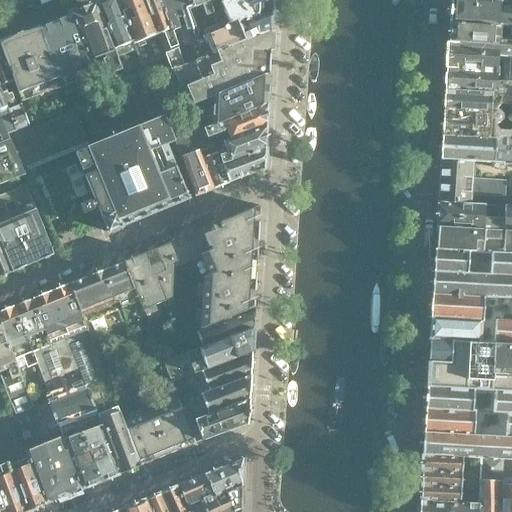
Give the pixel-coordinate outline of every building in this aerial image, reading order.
[(132,40),(115,0),(102,0),(95,3),(113,48),(132,40)] [(156,36),(141,0),(115,0),(132,40),(142,65),(165,56),(164,54),(156,36)] [(185,65),(159,0),(141,0),(156,36),(163,33),(170,51),(164,54),(165,56),(170,71),(185,65)] [(185,25),(175,0),(159,0),(185,65),(192,62),(199,59),(192,42),(186,45),(179,27),(185,25)] [(198,31),(190,10),(195,8),(194,7),(191,0),(175,0),(185,25),(192,42),(199,59),(213,54),(203,30),(203,29),(198,31)] [(217,24),(210,7),(207,0),(191,0),(194,7),(202,4),(206,15),(199,18),(203,29),(203,30),(217,24)] [(270,31),(272,0),(227,0),(210,7),(217,24),(203,30),(213,54),(270,31)] [(511,27),(511,17),(511,21),(491,19),(492,3),(450,1),(450,2),(450,3),(451,3),(449,21),(449,22),(448,22),(448,23),(511,27)] [(122,69),(113,48),(95,3),(69,14),(86,58),(100,52),(108,75),(122,69)] [(96,82),(86,58),(69,14),(54,20),(81,87),(96,82)] [(81,87),(54,20),(40,26),(62,82),(66,93),(81,87)] [(511,47),(511,27),(448,23),(448,25),(449,25),(448,27),(449,27),(449,35),(448,34),(448,37),(448,42),(448,43),(447,44),(448,44),(511,47)] [(62,82),(40,26),(0,41),(0,50),(12,80),(20,99),(62,82)] [(200,81),(269,54),(270,31),(213,54),(199,59),(192,62),(200,81)] [(472,161),(511,163),(511,47),(448,44),(445,91),(443,115),(439,192),(434,192),(434,199),(438,200),(438,202),(469,204),(472,161)] [(31,127),(22,104),(16,106),(12,98),(14,98),(13,95),(9,97),(3,84),(12,80),(0,50),(0,91),(17,133),(31,127)] [(201,103),(268,76),(269,54),(200,81),(192,62),(185,65),(170,71),(178,90),(185,87),(193,106),(201,103)] [(204,130),(266,105),(268,76),(201,103),(199,132),(173,142),(173,144),(180,161),(197,154),(211,148),(204,130)] [(17,133),(0,91),(0,142),(0,144),(9,140),(8,136),(17,133)] [(166,147),(173,144),(173,142),(156,101),(145,106),(151,122),(88,147),(73,110),(31,127),(17,133),(8,136),(9,140),(23,175),(28,173),(28,174),(29,173),(28,173),(29,172),(29,171),(31,170),(28,163),(62,150),(63,155),(75,150),(85,177),(84,177),(94,201),(90,203),(89,202),(81,206),(84,214),(93,211),(92,210),(97,208),(107,233),(120,227),(188,199),(166,147)] [(230,141),(266,127),(266,105),(204,130),(211,148),(213,147),(223,144),(218,133),(225,130),(230,141)] [(265,148),(266,127),(230,141),(223,144),(213,147),(221,166),(265,148)] [(9,140),(0,144),(0,143),(0,171),(5,183),(23,175),(9,140)] [(228,183),(221,166),(213,147),(211,148),(197,154),(212,189),(228,183)] [(263,170),(265,148),(221,166),(228,183),(262,170),(263,170)] [(212,189),(197,154),(180,161),(195,196),(212,189)] [(53,255),(25,186),(0,196),(0,240),(13,272),(53,255)] [(511,206),(469,204),(438,202),(437,228),(511,232),(511,206)] [(257,252),(260,206),(192,234),(200,252),(208,272),(257,252)] [(511,232),(437,228),(435,250),(433,295),(431,318),(430,340),(450,342),(449,364),(428,362),(427,387),(425,409),(424,423),(424,432),(422,454),(464,457),(481,458),(503,459),(511,459),(511,232)] [(172,298),(173,263),(200,252),(192,234),(122,262),(138,300),(142,310),(172,298)] [(0,276),(13,272),(0,240),(0,276)] [(253,309),(257,252),(208,272),(204,330),(253,310),(253,309)] [(138,300),(122,262),(68,285),(84,322),(138,300)] [(84,322),(68,285),(51,292),(70,339),(88,332),(84,322)] [(70,339),(51,292),(32,299),(51,347),(70,339)] [(106,377),(88,332),(70,339),(51,347),(32,299),(14,307),(32,352),(34,351),(39,364),(53,399),(86,385),(106,377)] [(32,352),(14,307),(0,312),(0,323),(15,361),(24,357),(28,368),(39,364),(34,351),(32,352)] [(193,352),(252,328),(253,310),(204,330),(196,333),(200,341),(190,345),(193,352)] [(34,407),(15,361),(0,323),(0,375),(16,414),(34,407)] [(199,374),(251,352),(250,352),(252,328),(193,352),(176,359),(164,364),(173,384),(199,374)] [(176,359),(170,344),(158,348),(164,364),(176,359)] [(249,376),(251,353),(251,352),(199,374),(202,382),(194,385),(199,396),(249,376)] [(247,398),(249,376),(199,396),(207,415),(247,398)] [(119,474),(99,421),(86,385),(53,399),(34,407),(16,414),(11,416),(44,504),(119,474)] [(247,398),(207,415),(193,420),(202,441),(245,424),(247,398)] [(202,441),(193,420),(186,402),(179,405),(177,400),(123,422),(139,466),(202,441)] [(139,466),(123,422),(120,414),(99,421),(119,474),(139,466)] [(44,504),(11,416),(0,420),(0,442),(8,463),(26,511),(44,504)] [(463,472),(464,457),(422,454),(422,470),(463,472)] [(500,511),(503,459),(481,458),(479,504),(461,503),(449,502),(448,511),(500,511)] [(511,511),(511,459),(503,459),(500,511),(511,511)] [(240,487),(242,460),(241,460),(199,477),(207,497),(208,500),(240,487)] [(24,511),(26,511),(8,463),(0,465),(0,468),(3,477),(0,477),(0,498),(5,511),(24,511)] [(462,487),(463,472),(422,470),(421,485),(462,487)] [(203,511),(199,500),(207,497),(199,477),(177,486),(187,511),(203,511)] [(461,503),(462,487),(421,485),(420,500),(449,502),(461,503)] [(240,511),(236,511),(187,511),(177,486),(161,493),(169,511),(240,511)] [(240,509),(240,488),(241,488),(241,487),(240,487),(208,500),(207,497),(199,500),(203,511),(236,511),(240,511),(240,510),(241,510),(241,509),(240,509)] [(169,511),(161,493),(145,499),(150,511),(169,511)] [(150,511),(145,499),(122,508),(123,511),(150,511)] [(448,511),(449,502),(420,500),(420,501),(415,500),(414,511),(448,511)]
